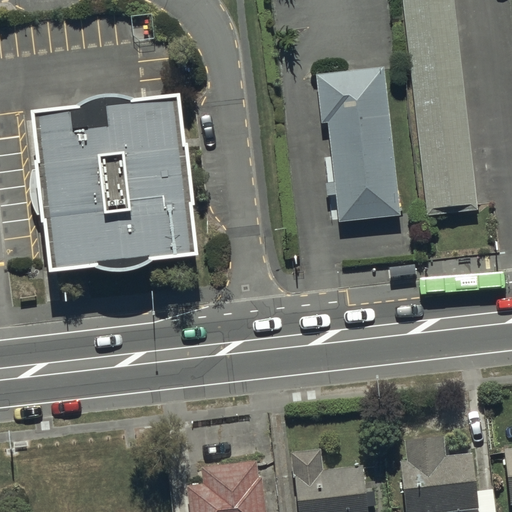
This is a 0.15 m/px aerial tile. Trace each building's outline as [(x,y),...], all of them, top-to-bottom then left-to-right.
[(402,0),(427,215),(479,210),(454,0),(402,0)] [(381,72),(314,80),(320,131),(326,130),(338,231),(397,223),(381,72)] [(177,96),(28,114),(47,273),(197,253),(177,96)] [(447,511),(479,508),(472,452),(446,455),(444,435),(404,439),(406,460),(400,460),(405,511),(447,511)] [(368,511),(363,464),(323,469),(321,448),(291,451),(297,511),(368,511)] [(266,511),(262,476),(259,476),(257,459),(201,465),(203,482),(187,484),(190,511),(266,511)]
